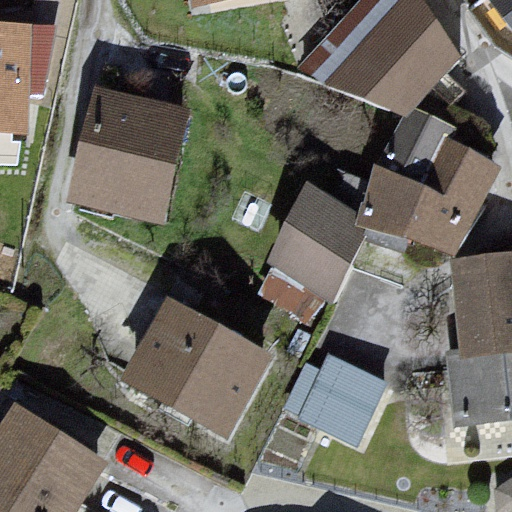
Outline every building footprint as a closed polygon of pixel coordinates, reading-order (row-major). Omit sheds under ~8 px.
[(282,0),(181,0),(184,17),(284,4),(282,0)] [(398,0),(363,0),(292,78),(397,127),(405,118),(449,66),(398,0)] [(511,0),(483,0),(470,11),(511,60),(511,0)] [(28,33),(0,32),(0,142),(27,143),(28,33)] [(146,107),(89,97),(60,210),(153,227),(180,125),(146,107)] [(452,136),(405,118),(367,173),(418,196),(444,147),(452,136)] [(367,173),(350,218),(346,234),(354,241),(390,253),(446,263),(493,180),(444,147),(418,196),(367,173)] [(350,218),(301,189),(262,268),(324,304),(354,241),(346,234),(350,218)] [(431,282),(355,250),(311,349),(399,387),(431,282)] [(511,259),(440,267),(452,356),(453,362),(511,357),(511,259)] [(260,362),(159,305),(115,387),(216,446),(260,362)] [(511,357),(453,362),(452,356),(438,357),(445,407),(487,416),(511,415),(511,357)] [(73,511),(99,472),(8,413),(0,424),(0,511),(73,511)]
